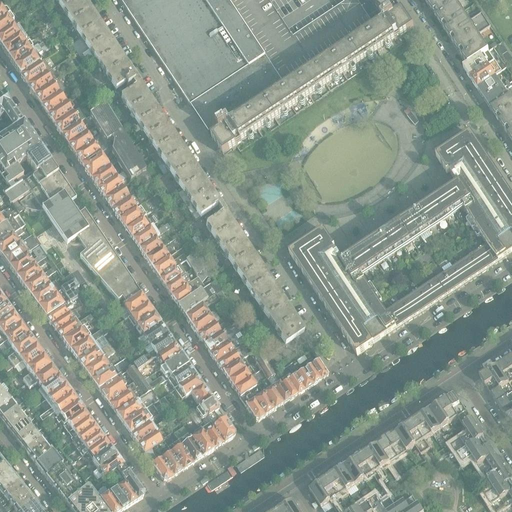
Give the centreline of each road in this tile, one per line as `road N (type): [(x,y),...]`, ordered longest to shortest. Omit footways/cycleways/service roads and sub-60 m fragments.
road 1 (residential): [(253,440),(0,69)]
road 2 (residential): [(0,275),(161,500)]
road 3 (residential): [(220,184),(107,0)]
road 4 (residential): [(294,484),(458,374)]
road 5 (residential): [(511,165),(405,0)]
road 6 (residential): [(511,270),(353,375)]
road 7 (residential): [(353,375),(273,256)]
